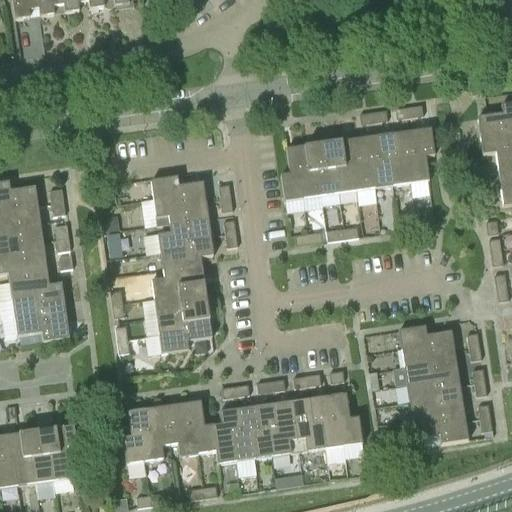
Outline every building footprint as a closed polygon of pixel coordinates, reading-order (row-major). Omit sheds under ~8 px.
[(39,20),(36,0),(10,0),(14,23),(28,21),(27,14),(38,12),(39,20)] [(64,16),(62,0),(36,0),(39,20),(53,18),(52,10),(63,9),(64,16)] [(89,13),(87,0),(62,0),(64,16),(78,14),(77,7),(88,5),(89,13)] [(114,9),(112,0),(87,0),(89,13),(103,11),(102,3),(113,2),(114,9)] [(112,0),(114,9),(128,7),(127,0),(112,0)] [(505,136),(504,127),(511,125),(511,106),(500,108),(501,117),(476,120),(479,139),(505,136)] [(408,111),(409,122),(422,120),(421,109),(408,111)] [(396,124),(409,122),(408,111),(394,113),(396,124)] [(372,116),(373,127),(387,125),(385,114),(372,116)] [(360,129),(373,127),(372,116),(359,118),(360,129)] [(511,125),(504,127),(505,136),(479,139),(482,158),(494,156),(511,153),(511,125)] [(415,161),(406,162),(409,188),(428,185),(425,160),(434,159),(430,132),(411,135),(415,161)] [(392,190),(409,188),(406,162),(415,161),(411,135),(393,137),(397,163),(388,164),(392,190)] [(374,192),(392,190),(388,164),(397,163),(393,137),(375,140),(379,166),(370,167),(374,192)] [(356,195),(374,192),(370,167),(379,166),(375,140),(357,142),(361,168),(352,169),(356,195)] [(338,198),(356,195),(352,169),(361,168),(357,142),(339,145),(343,170),(334,172),(338,198)] [(316,174),(320,200),(338,198),(334,172),(343,170),(339,145),(322,147),(325,173),(316,174)] [(302,202),(320,200),(316,174),(325,173),(322,147),(304,150),(308,176),(299,177),(302,202)] [(283,205),(302,202),(299,177),(308,176),(304,150),(285,152),(289,177),(280,178),(283,205)] [(511,153),(494,156),(497,173),(511,171),(511,153)] [(511,171),(497,173),(499,191),(511,189),(511,171)] [(179,209),(205,205),(202,186),(177,190),(176,181),(150,184),(152,203),(178,200),(179,209)] [(0,205),(10,204),(11,213),(37,209),(34,191),(9,194),(8,185),(0,186),(0,205)] [(219,203),(230,201),(228,188),(218,190),(219,203)] [(511,189),(499,191),(502,210),(511,208),(511,189)] [(50,207),(63,206),(61,193),(48,195),(50,207)] [(169,220),(170,228),(207,223),(205,205),(179,209),(178,200),(152,203),(155,222),(169,220)] [(230,201),(219,203),(221,216),(232,215),(230,201)] [(0,223),(12,222),(14,231),(39,227),(37,209),(11,213),(10,204),(0,205),(0,223)] [(63,206),(50,207),(52,220),(65,218),(63,206)] [(115,220),(103,221),(105,235),(117,233),(115,220)] [(12,222),(0,223),(0,241),(15,240),(16,249),(42,245),(39,227),(14,231),(12,222)] [(185,253),(184,244),(210,241),(207,223),(170,228),(171,236),(158,238),(161,256),(185,253)] [(224,239),(235,237),(233,224),(222,225),(224,239)] [(485,225),(487,239),(498,237),(496,224),(485,225)] [(55,243),(68,241),(66,228),(53,230),(55,243)] [(343,232),(344,243),(358,241),(356,230),(343,232)] [(331,245),(344,243),(343,232),(330,234),(331,245)] [(307,237),(309,248),(322,246),(320,235),(307,237)] [(235,237),(224,239),(226,252),(237,250),(235,237)] [(295,250),(309,248),(307,237),(294,239),(295,250)] [(0,259),(17,257),(19,266),(44,263),(42,245),(16,249),(15,240),(0,241),(0,259)] [(68,241),(55,243),(57,256),(70,254),(68,241)] [(161,256),(163,274),(201,269),(200,261),(212,259),(210,241),(184,244),(185,253),(161,256)] [(490,257),(500,255),(498,242),(488,244),(490,257)] [(108,249),(109,261),(122,260),(120,248),(108,249)] [(500,255),(490,257),(492,270),(502,268),(500,255)] [(10,286),(47,281),(44,263),(19,266),(17,257),(0,259),(0,278),(8,277),(10,286)] [(72,272),(70,259),(58,261),(60,274),(72,272)] [(179,299),(178,290),(203,287),(201,269),(163,274),(164,282),(151,284),(154,303),(179,299)] [(495,292),(506,291),(504,277),(493,279),(495,292)] [(38,309),(63,306),(61,287),(48,289),(47,281),(10,286),(0,287),(0,304),(11,303),(11,304),(36,300),(38,309)] [(180,308),(206,305),(203,287),(178,290),(179,299),(154,303),(142,305),(145,322),(181,317),(180,308)] [(506,291),(495,292),(497,306),(508,304),(506,291)] [(111,309),(122,307),(120,294),(109,296),(111,309)] [(39,318),(40,327),(66,323),(63,306),(38,309),(36,300),(11,304),(13,322),(39,318)] [(183,326),(208,322),(206,305),(180,308),(181,317),(145,322),(147,340),(184,335),(183,326)] [(122,307),(111,309),(113,322),(124,321),(122,307)] [(41,337),(42,346),(69,342),(66,323),(40,327),(39,318),(13,322),(16,340),(19,340),(41,337)] [(150,359),(161,357),(161,358),(187,354),(186,345),(211,341),(208,322),(183,326),(184,335),(147,340),(150,359)] [(116,345),(127,343),(125,330),(114,331),(116,345)] [(426,349),(427,358),(453,354),(450,335),(426,339),(424,330),(398,334),(400,353),(426,349)] [(20,349),(42,346),(41,337),(19,340),(20,349)] [(468,352),(478,350),(476,337),(466,338),(468,352)] [(204,342),(192,344),(194,357),(206,355),(204,342)] [(127,343),(116,345),(118,358),(129,356),(127,343)] [(403,371),(429,367),(430,376),(456,372),(453,354),(427,358),(426,349),(400,353),(403,371)] [(478,350),(468,352),(470,365),(480,363),(478,350)] [(406,388),(432,384),(433,393),(459,389),(456,372),(430,376),(429,367),(403,371),(393,372),(396,390),(406,388)] [(473,387),(484,386),(482,372),(471,374),(473,387)] [(328,377),(330,387),(343,385),(342,375),(328,377)] [(305,380),(307,390),(320,389),(318,378),(305,380)] [(293,392),(307,390),(305,380),(292,382),(293,392)] [(269,385),(271,396),(284,394),(283,383),(269,385)] [(434,402),(436,411),(461,407),(459,389),(433,393),(432,384),(406,388),(409,406),(434,402)] [(258,397),(271,396),(269,385),(256,387),(258,397)] [(484,386),(473,387),(475,400),(486,399),(484,386)] [(234,390),(235,401),(249,399),(247,388),(234,390)] [(222,403),(235,401),(234,390),(221,392),(222,403)] [(339,425),(342,450),(361,448),(357,421),(349,422),(345,397),(326,400),(330,426),(339,425)] [(325,453),(342,450),(339,425),(330,426),(326,400),(308,403),(312,428),(321,427),(325,453)] [(411,424),(437,420),(438,429),(464,425),(461,407),(436,411),(434,402),(409,406),(411,424)] [(307,455),(325,453),(321,427),(312,428),(308,403),(291,405),(296,443),(305,442),(307,455)] [(197,457),(215,454),(212,428),(203,430),(200,405),(181,407),(185,433),(194,432),(197,457)] [(289,444),(296,443),(291,405),(273,408),(277,433),(268,434),(272,459),(290,457),(289,444)] [(180,460),(197,457),(194,432),(185,433),(181,407),(163,410),(169,448),(178,447),(180,460)] [(255,410),(259,436),(250,437),(254,462),(272,459),(268,434),(277,433),(273,408),(255,410)] [(479,423),(489,421),(487,408),(477,410),(479,423)] [(14,410),(4,411),(5,422),(16,420),(14,410)] [(161,449),(169,448),(163,410),(145,413),(149,438),(140,439),(144,465),(163,463),(161,449)] [(250,437),(259,436),(255,410),(237,412),(241,438),(232,439),(236,465),(254,462),(250,437)] [(216,454),(218,467),(236,465),(232,439),(241,438),(237,412),(218,415),(220,427),(212,428),(215,454),(216,454)] [(121,441),(125,468),(144,465),(140,439),(149,438),(145,413),(127,415),(130,440),(121,441)] [(440,448),(467,444),(464,425),(438,429),(437,420),(411,424),(414,443),(416,443),(439,439),(440,448)] [(489,421),(479,423),(481,436),(491,434),(489,421)] [(54,432),(58,458),(49,459),(52,485),(71,482),(68,457),(77,456),(73,429),(54,432)] [(119,445),(117,429),(104,431),(106,447),(119,445)] [(49,459),(58,458),(54,432),(37,434),(40,460),(31,461),(35,487),(52,485),(49,459)] [(31,461),(40,460),(37,434),(19,437),(22,463),(13,464),(17,490),(18,489),(35,487),(31,461)] [(2,504),(19,501),(18,489),(17,490),(13,464),(22,463),(19,437),(1,439),(4,465),(0,465),(0,491),(0,492),(2,504)] [(439,439),(416,443),(417,452),(440,448),(439,439)] [(203,491),(204,501),(217,500),(216,490),(203,491)] [(191,503),(204,501),(203,491),(190,493),(191,503)] [(149,499),(151,509),(164,507),(162,497),(149,499)] [(138,511),(151,509),(149,499),(136,501),(138,511)]
